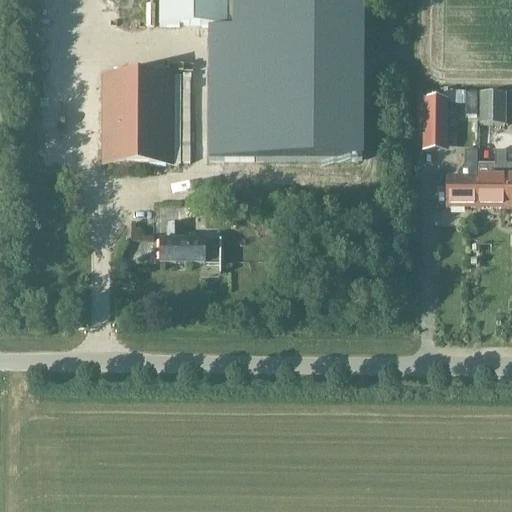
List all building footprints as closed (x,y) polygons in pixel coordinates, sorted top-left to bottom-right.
[(227,27),(226,0),(157,0),(157,27),(227,27)] [(357,162),(357,0),(232,0),(233,30),(227,30),(208,29),(208,161),(232,161),(357,162)] [(32,24),(32,51),(44,51),(44,24),(32,24)] [(173,166),(173,77),(102,77),(102,166),(173,166)] [(478,125),(503,126),(503,95),(478,95),(478,125)] [(422,102),(421,152),(445,152),(446,102),(422,102)] [(446,209),(475,209),(475,166),(476,152),(463,152),(463,165),(456,175),(456,179),(447,179),(447,178),(445,178),(445,209),(446,209)] [(504,209),(504,165),(504,152),(494,152),(494,166),(475,166),(475,209),(504,209)] [(450,231),(452,218),(435,216),(433,228),(450,231)] [(203,243),(180,242),(180,226),(167,226),(167,242),(159,242),(159,266),(203,267),(203,266),(219,266),(219,244),(203,243)]
